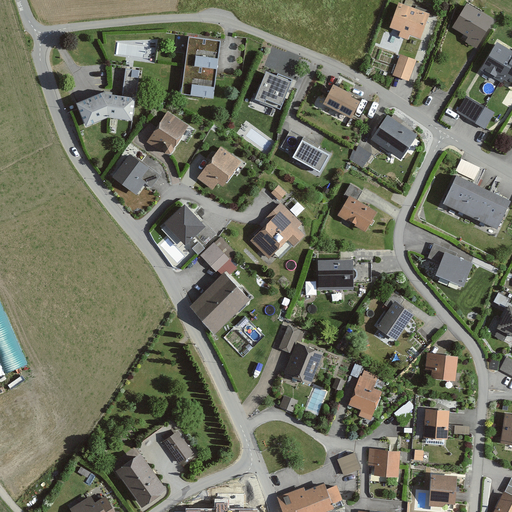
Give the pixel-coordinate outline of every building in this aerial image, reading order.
[(408,35),(418,39),(427,15),(397,4),(388,29),(399,33),(397,37),(406,40),(408,35)] [(464,6),(450,29),(463,37),(460,42),(472,49),(490,21),(464,6)] [(219,42),(186,38),(179,95),(211,99),(219,42)] [(511,52),(495,43),(478,71),(500,84),(503,80),(511,84),(511,52)] [(406,81),(414,61),(398,55),(391,76),(406,81)] [(136,78),(129,77),(130,69),(126,69),(125,95),(135,95),(136,78)] [(291,81),(263,70),(250,101),(279,112),(291,81)] [(350,92),(333,84),(324,101),(351,114),(358,99),(349,94),(350,92)] [(83,129),(106,119),(130,123),(134,97),(102,92),(73,104),(83,129)] [(492,113),(464,98),(455,114),(483,129),(492,113)] [(166,154),(185,126),(166,112),(146,141),(166,154)] [(415,134),(388,116),(373,138),(400,156),(415,134)] [(328,153),(302,139),(294,154),(320,168),(328,153)] [(351,156),(365,165),(373,152),(358,144),(351,156)] [(238,163),(218,147),(195,177),(211,190),(214,186),(218,189),(238,163)] [(146,169),(127,154),(109,177),(133,195),(143,182),(139,179),(146,169)] [(456,170),(475,179),(481,166),(462,157),(456,170)] [(508,201),(455,175),(441,204),(494,230),(508,201)] [(281,199),(287,191),(278,184),(272,193),(281,199)] [(341,197),(345,199),(335,217),(362,233),(374,213),(354,202),(360,193),(348,186),(341,197)] [(299,201),(290,209),(297,216),(305,208),(299,201)] [(281,202),(265,218),(267,222),(249,241),(269,260),(287,242),(293,248),(306,235),(299,228),(304,223),(281,202)] [(202,226),(182,204),(161,223),(181,245),(202,226)] [(233,254),(218,238),(198,257),(214,273),(233,254)] [(461,287),(470,264),(454,258),(455,254),(431,245),(425,259),(437,264),(433,276),(461,287)] [(351,291),(349,260),(315,262),(317,293),(351,291)] [(246,301),(221,275),(186,308),(211,334),(246,301)] [(307,281),(307,294),(317,293),(316,280),(307,281)] [(0,298),(0,360),(5,373),(26,365),(0,298)] [(411,317),(391,303),(374,329),(394,343),(411,317)] [(511,309),(506,307),(494,329),(497,331),(493,337),(502,342),(506,335),(511,338),(511,309)] [(289,354),(298,331),(286,327),(277,350),(289,354)] [(320,355),(296,345),(283,375),(308,385),(320,355)] [(454,382),(456,357),(425,354),(423,371),(429,372),(428,380),(454,382)] [(511,377),(511,360),(505,357),(498,371),(511,377)] [(360,367),(353,365),(349,376),(356,379),(360,367)] [(376,376),(362,371),(360,378),(357,377),(347,406),(359,411),(357,417),(369,421),(380,392),(371,389),(376,376)] [(341,381),(334,378),(329,390),(337,393),(341,381)] [(295,401),(281,396),(277,407),(291,412),(295,401)] [(445,440),(446,411),(423,410),(422,439),(445,440)] [(511,446),(511,414),(503,414),(499,445),(511,446)] [(467,436),(467,427),(452,427),(452,435),(467,436)] [(190,453),(174,433),(161,443),(177,463),(190,453)] [(394,476),(397,452),(368,449),(366,466),(373,466),(373,474),(394,476)] [(421,452),(413,451),(413,460),(420,460),(421,452)] [(359,469),(352,453),(336,460),(343,475),(359,469)] [(162,489),(136,454),(112,472),(138,506),(162,489)] [(426,506),(440,507),(442,504),(452,504),(454,477),(429,475),(426,506)] [(511,511),(511,480),(510,479),(503,492),(502,492),(491,511),(511,511)] [(340,499),(334,485),(324,489),(322,484),(303,491),(301,487),(275,498),(280,511),(326,511),(331,510),(329,504),(340,499)] [(91,504),(87,497),(67,510),(67,511),(112,511),(102,497),(91,504)] [(258,511),(259,511),(229,511),(229,502),(215,502),(215,511),(186,511),(185,511),(258,511)]
